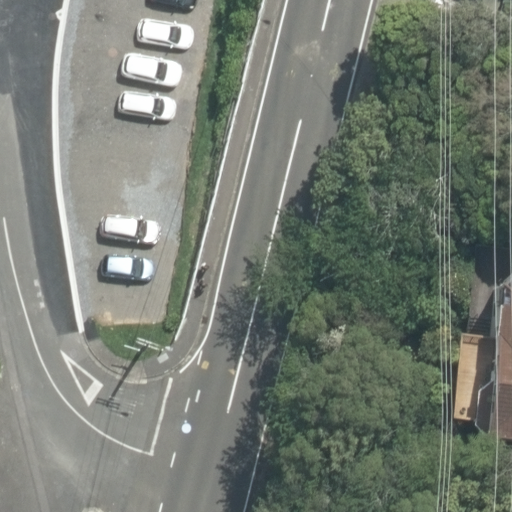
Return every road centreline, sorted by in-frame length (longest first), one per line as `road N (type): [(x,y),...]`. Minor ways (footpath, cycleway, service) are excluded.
road 1 (secondary): [(311,0),(198,501)]
road 2 (residential): [(198,501),(68,409),(23,323),(0,147)]
